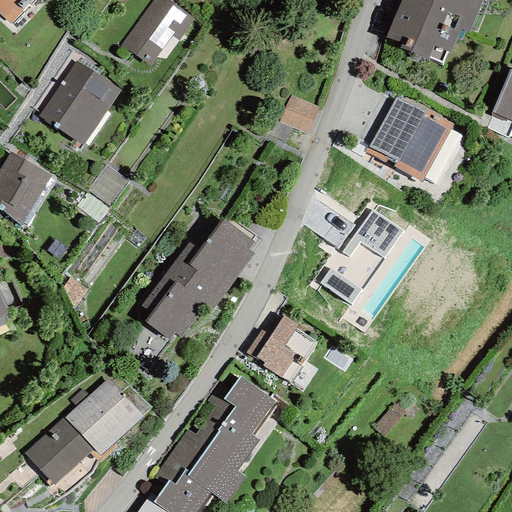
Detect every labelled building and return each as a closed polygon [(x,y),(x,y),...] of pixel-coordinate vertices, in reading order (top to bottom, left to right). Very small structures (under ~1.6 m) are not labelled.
[(0,0),(0,14),(10,24),(33,0),(0,0)] [(166,0),(152,0),(120,46),(149,66),(172,36),(178,41),(193,19),(166,0)] [(401,0),(386,37),(401,44),(400,49),(427,60),(428,57),(442,63),(447,51),(450,53),(461,29),(468,33),(482,0),(484,0),(492,2),(492,0),(401,0)] [(76,62),(39,116),(82,145),(121,90),(76,62)] [(511,67),(491,113),(511,121),(511,67)] [(317,107),(290,96),(279,122),(307,134),(317,107)] [(402,101),(394,97),(365,151),(425,182),(452,124),(405,98),(402,101)] [(10,151),(0,168),(0,209),(21,226),(51,175),(10,151)] [(109,206),(128,182),(107,166),(88,190),(109,206)] [(383,259),(403,231),(372,209),(342,252),(349,257),(360,242),(383,259)] [(174,334),(181,338),(203,307),(210,313),(254,253),(248,250),(254,242),(249,239),(254,235),(231,218),(228,223),(222,218),(200,250),(188,242),(141,307),(151,315),(145,322),(168,341),(174,334)] [(351,305),(362,290),(331,268),(320,283),(351,305)] [(0,327),(10,323),(6,314),(9,312),(0,291),(0,327)] [(298,326),(283,316),(270,336),(261,330),(245,353),(256,360),(257,359),(264,362),(262,365),(280,378),(281,377),(289,383),(316,343),(296,329),(298,326)] [(165,485),(153,502),(166,511),(196,511),(210,493),(225,504),(244,477),(236,471),(259,440),(250,435),(274,402),(240,376),(230,390),(220,384),(207,401),(215,406),(195,435),(187,429),(153,477),(165,485)] [(76,407),(23,453),(54,485),(90,453),(97,462),(100,463),(117,446),(114,444),(142,417),(108,379),(88,396),(76,407)] [(76,407),(88,396),(82,389),(70,400),(76,407)] [(166,511),(153,502),(147,499),(137,511),(166,511)]
